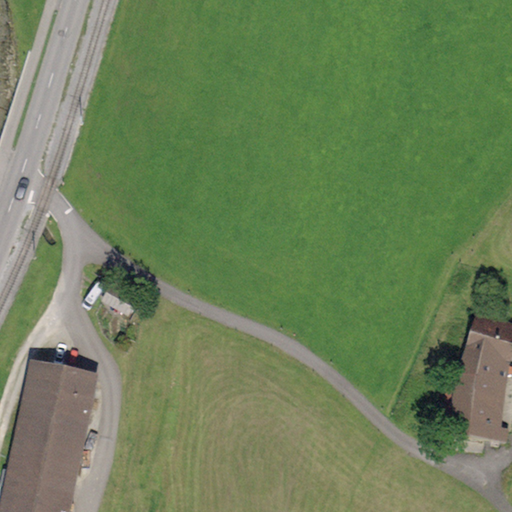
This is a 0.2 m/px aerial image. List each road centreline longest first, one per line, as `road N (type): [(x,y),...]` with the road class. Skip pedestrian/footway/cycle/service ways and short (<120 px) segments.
road 1 (track): [(19,183),(48,198),(96,253),(282,341),(408,443),(493,486),(510,511)]
road 2 (secondary): [(75,0),(0,239)]
